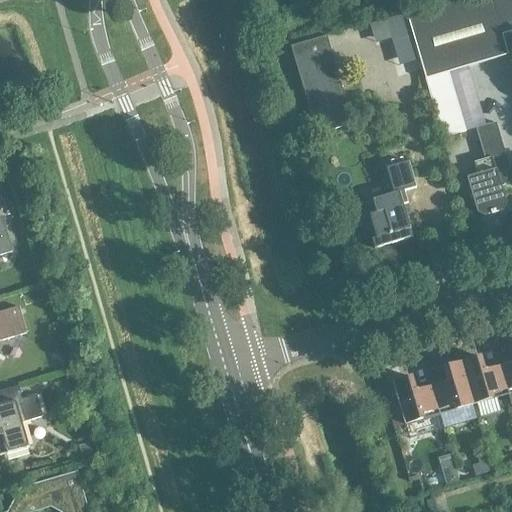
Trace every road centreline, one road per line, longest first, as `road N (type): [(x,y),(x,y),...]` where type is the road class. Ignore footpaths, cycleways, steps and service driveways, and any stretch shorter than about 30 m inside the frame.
road 1 (residential): [(228,374),(511,291)]
road 2 (tertiary): [(97,0),(95,27),(117,92),(188,237)]
road 3 (tertiary): [(188,237),(185,140),(124,0)]
road 4 (tertiary): [(228,374),(188,237)]
road 5 (tertiary): [(267,511),(228,374)]
